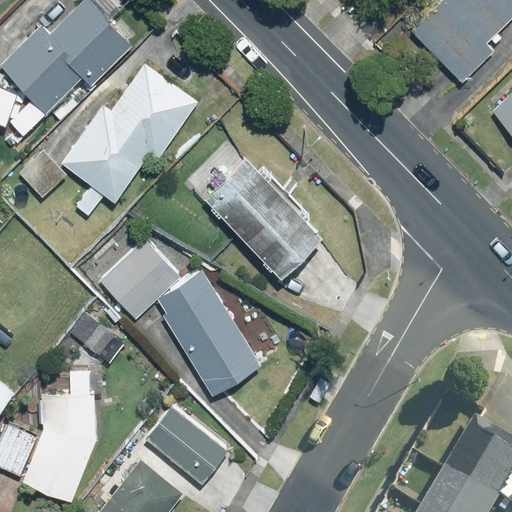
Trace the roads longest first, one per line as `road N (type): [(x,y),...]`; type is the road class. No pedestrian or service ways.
road 1 (residential): [(463,228),(301,511)]
road 2 (tertiary): [(463,228),(241,0)]
